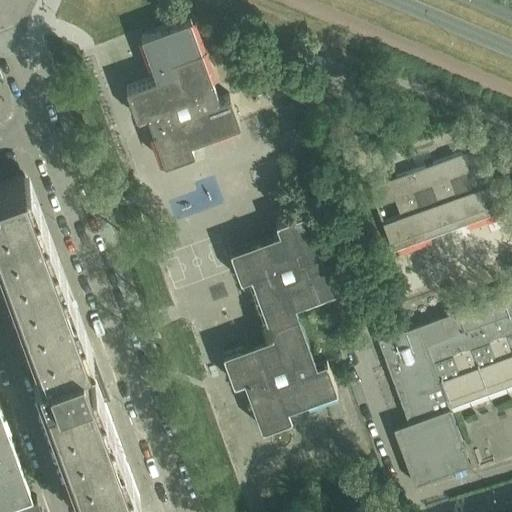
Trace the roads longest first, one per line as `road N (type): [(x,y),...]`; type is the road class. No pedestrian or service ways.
road 1 (unclassified): [(180,511),(39,127)]
road 2 (unclassified): [(0,328),(64,511)]
road 3 (secondary): [(387,0),(511,51)]
